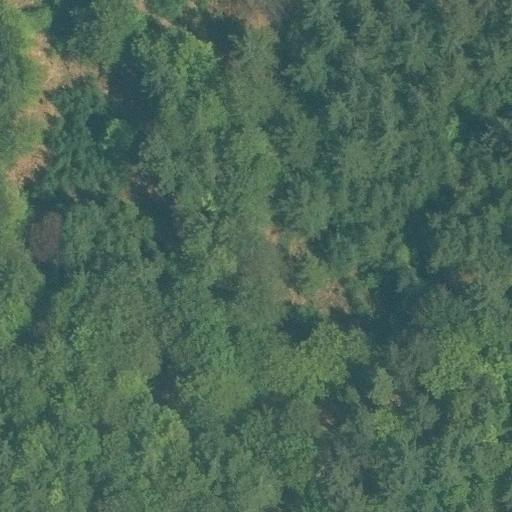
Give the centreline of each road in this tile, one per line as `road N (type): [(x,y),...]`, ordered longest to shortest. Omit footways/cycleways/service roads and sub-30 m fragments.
road 1 (track): [(269,0),(276,385)]
road 2 (track): [(276,385),(0,424)]
road 3 (track): [(276,385),(283,511)]
